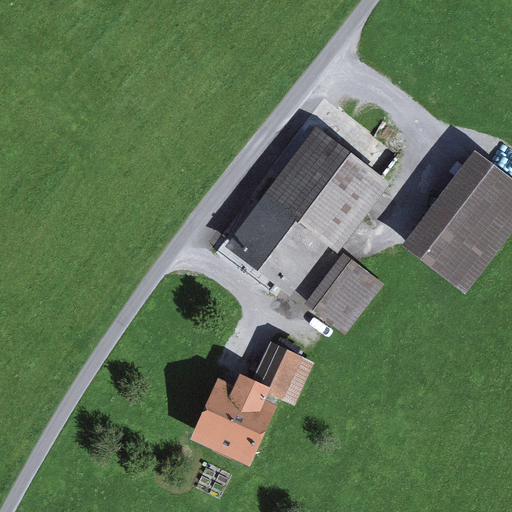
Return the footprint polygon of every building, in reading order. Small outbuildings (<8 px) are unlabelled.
[(378,180),(319,134),(232,246),(291,292),(378,180)] [(511,239),(511,166),(484,145),(411,239),(474,288),(511,239)] [(348,261),(313,305),(344,329),(379,284),(348,261)] [(273,348),(256,385),(267,391),(292,401),(308,364),(273,348)] [(267,391),(256,385),(242,379),(237,392),(221,385),(198,436),(248,458),(271,407),(262,403),(267,391)]
